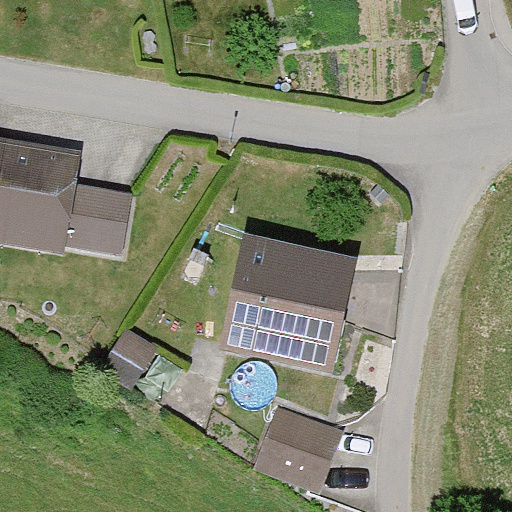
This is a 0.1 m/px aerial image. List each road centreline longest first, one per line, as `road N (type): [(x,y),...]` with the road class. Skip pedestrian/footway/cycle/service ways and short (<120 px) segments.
road 1 (residential): [(464,131),(400,138),(0,83)]
road 2 (residential): [(401,511),(404,377),(425,257),(453,193),(464,131)]
road 3 (residential): [(468,0),(475,87),(464,131)]
